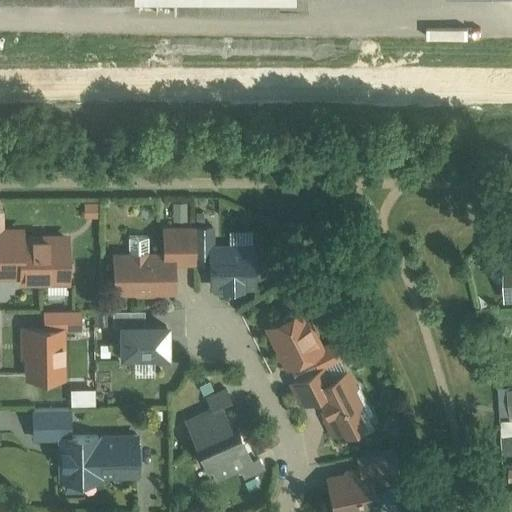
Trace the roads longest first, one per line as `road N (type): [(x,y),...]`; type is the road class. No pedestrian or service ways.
road 1 (residential): [(511,86),(0,93)]
road 2 (residential): [(210,328),(243,342),(291,442),(297,478),(285,511)]
